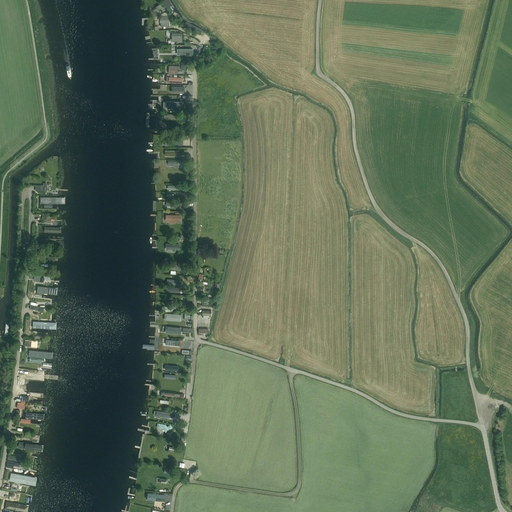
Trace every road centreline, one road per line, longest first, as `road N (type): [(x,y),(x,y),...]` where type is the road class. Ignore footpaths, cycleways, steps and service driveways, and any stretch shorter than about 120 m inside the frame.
road 1 (track): [(201,44),(195,338),(344,387),(396,413),(482,425)]
road 2 (track): [(482,425),(466,322),(445,272),(375,207),(350,105),(319,73),(320,0)]
road 3 (track): [(292,369),(295,493),(188,481),(177,486),(171,511)]
road 4 (unclassified): [(0,477),(29,245)]
